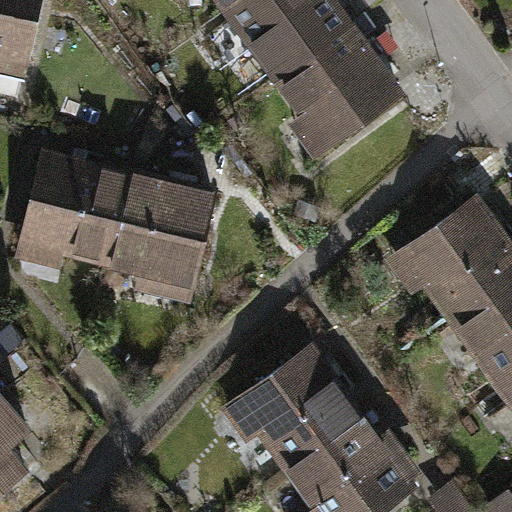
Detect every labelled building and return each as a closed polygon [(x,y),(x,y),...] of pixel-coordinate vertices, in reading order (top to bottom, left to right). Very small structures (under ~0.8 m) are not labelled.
[(0,0),(0,69),(24,75),(41,0),(0,0)] [(272,77),(351,19),(336,0),(232,0),(222,8),(272,77)] [(400,87),(351,19),(272,77),(297,111),(286,119),(310,153),(400,87)] [(103,265),(126,168),(37,147),(11,260),(58,271),(61,255),(103,265)] [(126,168),(103,265),(146,275),(143,291),(186,301),(212,188),(126,168)] [(511,232),(478,185),(431,219),(383,253),(409,290),(424,280),(511,404),(511,232)] [(284,467),(354,416),(303,345),(232,398),(284,467)] [(0,391),(0,485),(27,464),(8,441),(28,426),(0,391)] [(354,416),(284,467),(310,503),(297,511),(365,511),(404,485),(354,416)]
